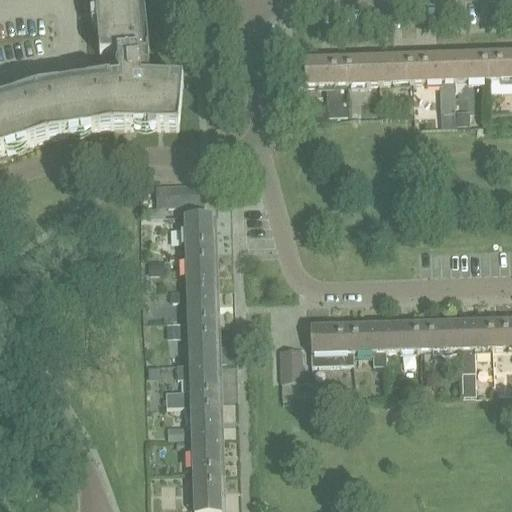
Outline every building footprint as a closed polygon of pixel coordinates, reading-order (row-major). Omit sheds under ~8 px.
[(94,0),(100,61),(109,60),(112,85),(108,86),(112,86),(146,84),(148,84),(149,58),(143,0),(94,0)] [(305,81),(306,91),(318,91),(334,90),(347,90),(348,90),(351,90),(366,89),(381,89),(394,88),(410,88),(426,87),(440,87),(440,91),(440,105),(454,105),(454,86),(468,86),(484,85),(489,85),(489,98),(501,98),(501,89),(501,85),(511,84),(511,58),(493,59),(456,60),(305,65),(305,81)] [(183,86),(148,84),(146,84),(112,86),(112,91),(110,91),(74,95),(38,102),(3,112),(0,112),(0,158),(15,154),(48,144),(78,138),(82,138),(113,134),(145,133),(179,135),(183,86)] [(347,122),(347,104),(331,105),(332,122),(347,122)] [(205,210),(205,201),(205,191),(157,192),(157,212),(205,210)] [(193,430),(195,511),(221,511),(212,220),(186,221),(191,370),(180,370),(180,384),(191,384),(192,393),(192,398),(166,398),(167,413),(187,412),(188,430),(193,430)] [(164,279),(164,266),(148,266),(149,280),(164,279)] [(181,297),(170,297),(171,307),(181,307),(181,297)] [(511,326),(312,333),(313,360),(343,359),(344,371),(358,371),(357,358),(375,358),(375,372),(389,371),(388,357),(463,355),(464,401),(479,400),(478,378),(477,354),(511,353),(511,326)] [(181,344),(180,329),(167,329),(167,344),(181,344)] [(283,356),(283,365),(284,389),(303,389),(302,356),(283,356)] [(436,376),(432,371),(427,372),(425,377),(427,381),(433,381),(436,376)] [(188,431),(168,432),(168,445),(188,444),(188,431)]
